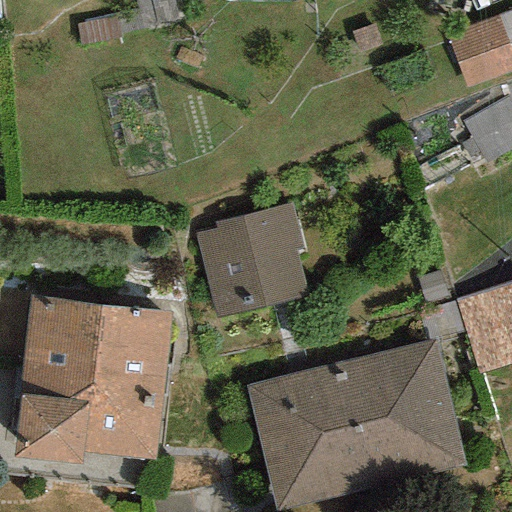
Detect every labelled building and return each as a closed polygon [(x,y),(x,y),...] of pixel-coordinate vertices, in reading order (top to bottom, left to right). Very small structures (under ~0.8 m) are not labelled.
[(511,14),(448,38),(469,96),(511,80),(511,14)] [(288,217),(188,241),(206,318),(306,294),(288,217)] [(511,272),(452,295),(482,372),(511,359),(511,272)] [(169,317),(25,298),(3,474),(75,483),(78,462),(149,471),(169,317)] [(435,349),(246,390),(273,511),(462,470),(435,349)]
